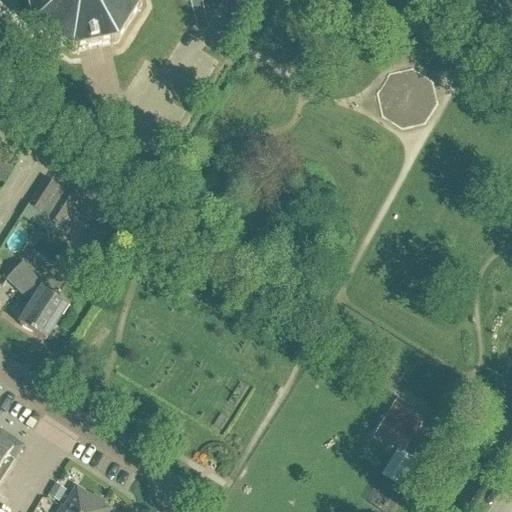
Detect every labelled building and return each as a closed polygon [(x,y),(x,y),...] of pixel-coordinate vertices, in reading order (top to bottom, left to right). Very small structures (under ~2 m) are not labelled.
[(76,47),(121,37),(143,0),(31,0),(37,22),(76,47)] [(0,161),(0,182),(6,186),(15,170),(0,161)] [(39,216),(57,188),(43,179),(25,207),(39,216)] [(61,230),(79,203),(63,193),(46,221),(61,230)] [(96,254),(90,264),(100,271),(107,261),(96,254)] [(45,343),(68,307),(44,291),(47,287),(23,265),(8,281),(33,305),(20,327),(45,343)] [(397,401),(375,434),(404,453),(425,420),(397,401)] [(0,489),(22,455),(12,449),(17,442),(0,431),(0,489)] [(55,487),(48,498),(59,505),(66,494),(55,487)] [(63,510),(65,511),(110,511),(75,490),(63,510)]
